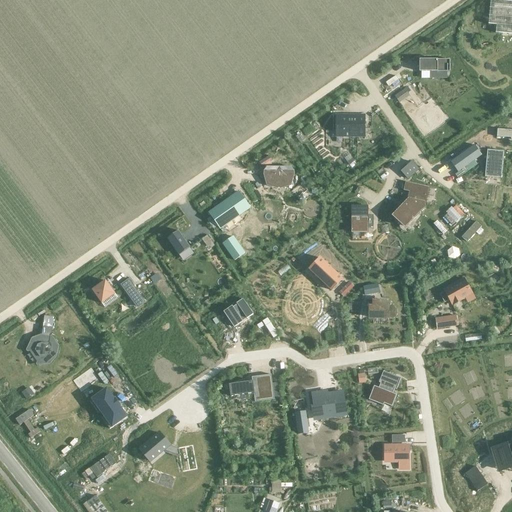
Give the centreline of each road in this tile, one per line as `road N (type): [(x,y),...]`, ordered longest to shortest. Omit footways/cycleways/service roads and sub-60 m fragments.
road 1 (residential): [(0,317),(356,68)]
road 2 (residential): [(184,393),(232,361),(286,353),(326,364),(412,358),(446,511)]
road 3 (residential): [(356,68),(440,181)]
